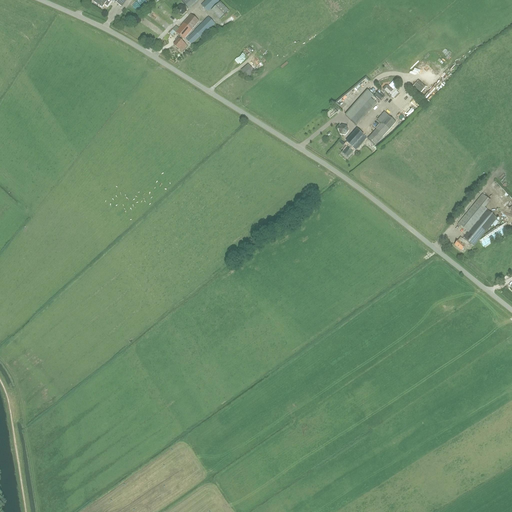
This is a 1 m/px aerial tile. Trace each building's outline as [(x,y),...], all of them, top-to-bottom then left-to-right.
[(182,0),(181,1),(188,8),(197,0),(182,0)] [(218,0),(206,0),(201,5),(208,12),(219,1),(218,0)] [(220,1),(211,11),(219,19),(228,10),(220,1)] [(178,13),(183,15),(187,11),(185,6),(180,5),(176,8),(178,13)] [(235,13),(220,26),(223,29),(238,16),(235,13)] [(182,41),(184,39),(199,21),(191,14),(176,33),(180,36),(178,38),(179,39),(174,45),(182,51),(184,48),(185,49),(188,46),(182,41)] [(209,16),(186,39),(191,45),(200,36),(201,37),(215,23),(209,16)] [(251,61),(256,66),(256,65),(260,69),(264,65),(256,57),(251,61)] [(247,78),(255,72),(248,64),(241,70),(247,78)] [(386,86),(382,89),(388,95),(390,98),(391,97),(393,99),(399,93),(396,91),(397,90),(395,88),(391,92),(390,92),(392,90),(387,86),(386,86)] [(379,90),(373,97),(379,102),(385,96),(379,90)] [(360,98),(357,96),(351,104),(353,105),(356,101),(359,104),(366,94),(364,92),(360,98)] [(351,122),(356,126),(374,106),(369,102),(351,122)] [(376,130),(368,139),(375,145),(389,130),(396,122),(384,112),(378,120),(381,123),(376,130)] [(345,135),(349,131),(347,126),(342,125),(338,129),(340,134),(345,135)] [(363,134),(366,137),(372,130),(369,127),(363,134)] [(343,153),(347,157),(352,151),(354,153),(356,151),(356,150),(367,138),(357,129),(346,142),(347,142),(345,145),(348,148),(343,153)] [(458,241),(454,245),(462,250),(465,246),(466,245),(469,248),(471,244),(474,246),(497,218),(487,210),(485,208),(477,201),(458,224),(468,232),(463,237),(464,238),(463,239),(461,237),(458,241)]
